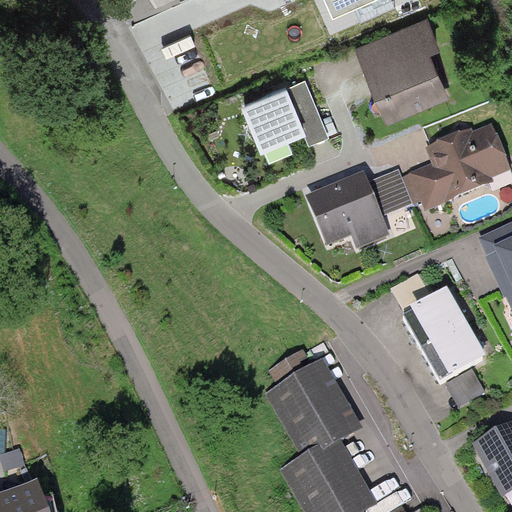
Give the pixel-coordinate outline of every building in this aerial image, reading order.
[(429,14),(356,44),(387,120),(450,93),(431,46),(441,41),(429,14)] [(305,76),(289,83),(306,125),(303,127),(309,141),(329,133),(305,76)] [(289,83),(287,79),(242,98),(261,144),(303,127),(306,125),(289,83)] [(410,174),(402,178),(413,205),(421,202),(425,211),(494,183),(492,179),(511,171),(492,124),(473,132),(472,129),(426,148),(432,164),(410,173),(410,174)] [(369,182),(383,216),(413,205),(402,178),(399,171),(369,182)] [(365,172),(306,197),(327,246),(351,236),(357,250),(391,236),(383,216),(369,182),(365,172)] [(511,222),(478,238),(487,257),(485,258),(504,298),(506,296),(511,308),(511,222)] [(410,308),(434,295),(422,273),(391,289),(404,313),(411,309),(410,308)] [(404,316),(421,349),(467,323),(447,288),(434,295),(410,308),(411,309),(412,311),(404,316)] [(487,359),(467,323),(421,349),(442,384),(487,359)] [(278,386),(312,366),(303,351),(269,371),(278,386)] [(363,428),(323,360),(312,366),(278,386),(265,394),(296,448),(315,438),(320,446),(279,469),(303,511),(405,511),(403,507),(393,511),(364,511),(378,504),(341,441),(363,428)] [(472,369),(446,384),(459,408),(486,393),(472,369)] [(511,422),(472,445),(502,499),(511,493),(511,422)] [(25,465),(19,449),(0,455),(0,458),(5,472),(25,465)] [(48,511),(38,482),(0,495),(0,511),(48,511)]
